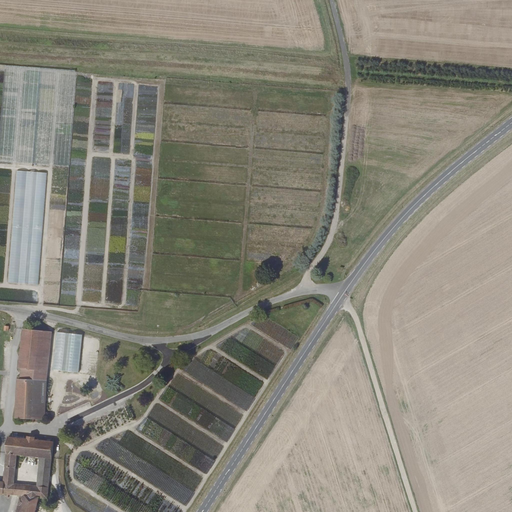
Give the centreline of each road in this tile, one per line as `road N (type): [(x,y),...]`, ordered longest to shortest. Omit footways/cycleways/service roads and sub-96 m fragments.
road 1 (tertiary): [(341,296),(305,290),(176,341),(146,342),(0,309)]
road 2 (track): [(305,290),(336,215),(347,105),(330,0)]
road 3 (primary): [(341,296),(202,511)]
road 4 (primary): [(511,122),(418,201),(341,296)]
road 5 (unclassified): [(341,296),(415,511)]
